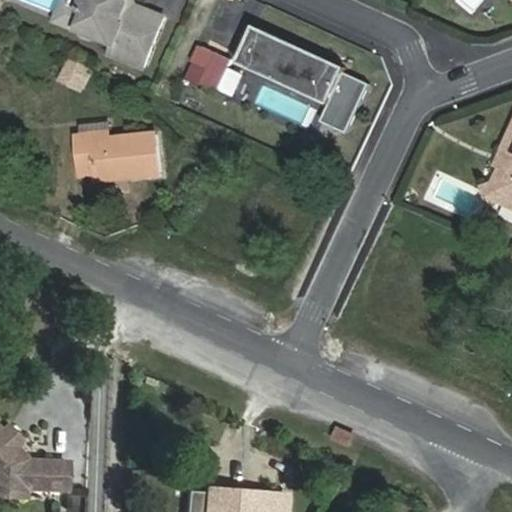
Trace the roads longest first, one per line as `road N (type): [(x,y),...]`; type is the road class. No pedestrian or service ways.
road 1 (residential): [(289,359),(0,224)]
road 2 (residential): [(289,359),(418,94)]
road 3 (track): [(187,310),(0,346)]
road 4 (residential): [(438,425),(289,359)]
road 5 (residential): [(418,94),(410,50),(332,0)]
